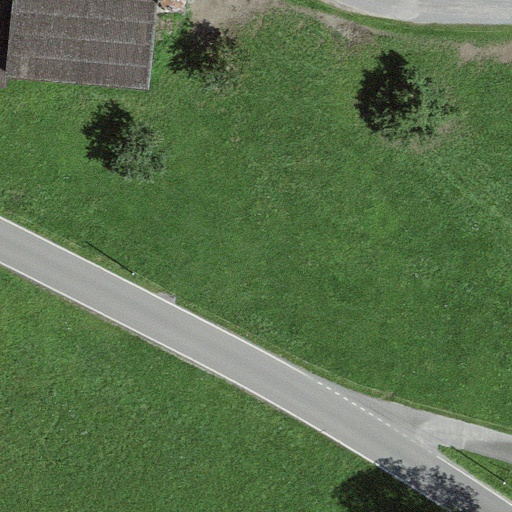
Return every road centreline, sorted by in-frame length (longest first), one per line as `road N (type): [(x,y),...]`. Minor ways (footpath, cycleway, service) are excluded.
road 1 (unclassified): [(0,225),(376,424),(490,511)]
road 2 (track): [(376,424),(429,419),(511,444)]
road 3 (track): [(383,0),(511,12)]
